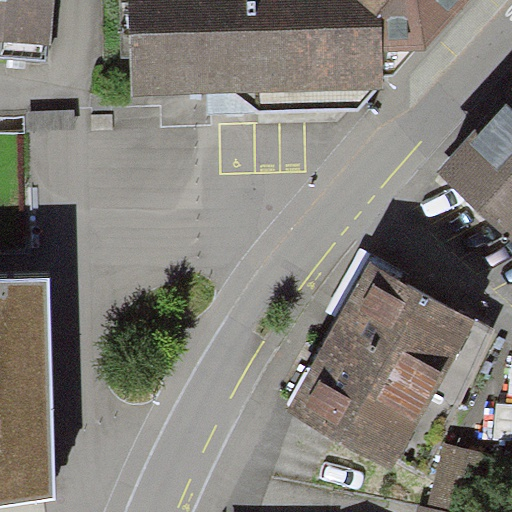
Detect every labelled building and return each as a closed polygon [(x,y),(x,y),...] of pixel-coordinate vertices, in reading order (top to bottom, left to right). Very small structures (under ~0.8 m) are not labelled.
[(0,0),(0,52),(48,56),(52,0),(0,0)] [(381,89),(382,74),(382,22),(352,0),(129,0),(131,97),(244,95),(261,113),(358,110),(376,90),(381,89)] [(352,0),(382,22),(382,74),(395,71),(410,50),(426,49),(473,0),(352,0)] [(511,88),(446,161),(511,220),(511,88)] [(486,290),(370,235),(288,405),(405,461),(486,290)] [(0,505),(55,498),(51,271),(0,272),(0,505)] [(487,450),(451,441),(437,500),(423,497),(419,511),(486,511),(487,509),(474,506),(487,450)] [(511,511),(511,444),(499,493),(501,511),(511,511)]
